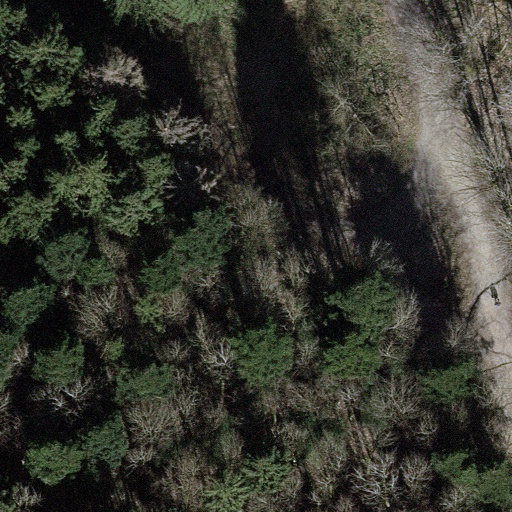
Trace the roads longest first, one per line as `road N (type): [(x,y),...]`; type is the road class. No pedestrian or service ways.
road 1 (track): [(485,310),(298,214),(101,67),(0,20)]
road 2 (track): [(362,0),(485,310),(511,434)]
